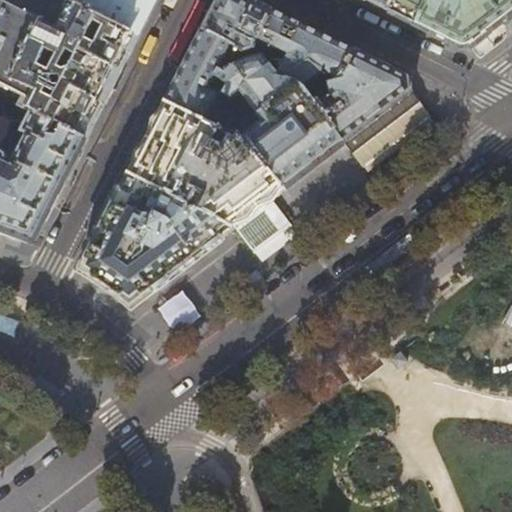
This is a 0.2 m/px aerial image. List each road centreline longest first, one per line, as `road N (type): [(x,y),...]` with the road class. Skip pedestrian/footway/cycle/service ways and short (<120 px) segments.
road 1 (residential): [(168,396),(511,129)]
road 2 (residential): [(183,0),(36,289)]
road 3 (residential): [(511,102),(305,0)]
road 4 (residential): [(24,511),(168,396)]
road 5 (residential): [(36,289),(83,316),(168,396)]
